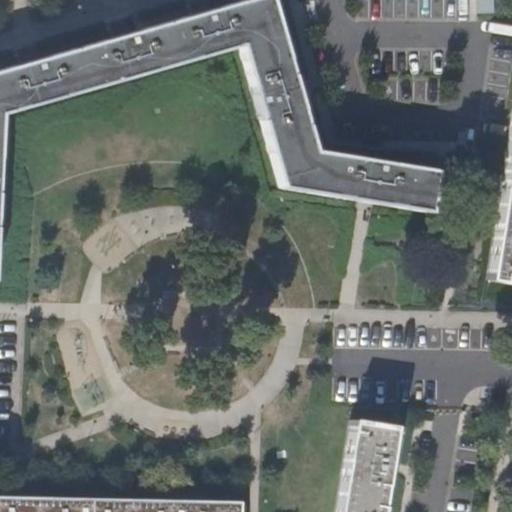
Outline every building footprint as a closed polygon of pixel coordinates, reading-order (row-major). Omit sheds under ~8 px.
[(27,65),(17,68),(0,72),(0,114),(236,44),(278,189),(364,203),(426,213),(432,173),(311,153),(294,95),(265,0),(248,0),(207,12),(200,14),(189,18),(129,35),(122,37),(112,40),(37,62),(27,65)] [(200,14),(207,12),(203,0),(200,0),(186,5),(189,18),(200,14)] [(475,0),(476,14),(490,14),(489,0),(475,0)] [(109,27),(112,40),(122,37),(129,35),(126,21),(109,27)] [(14,54),(17,68),(27,65),(37,62),(32,49),(14,54)] [(511,115),(486,282),(511,286),(511,115)] [(333,511),(376,511),(383,473),(384,468),(385,461),(390,427),(348,420),(333,511)] [(392,462),(385,461),(384,468),(383,473),(391,473),(392,462)] [(237,511),(237,503),(0,499),(0,511),(237,511)]
